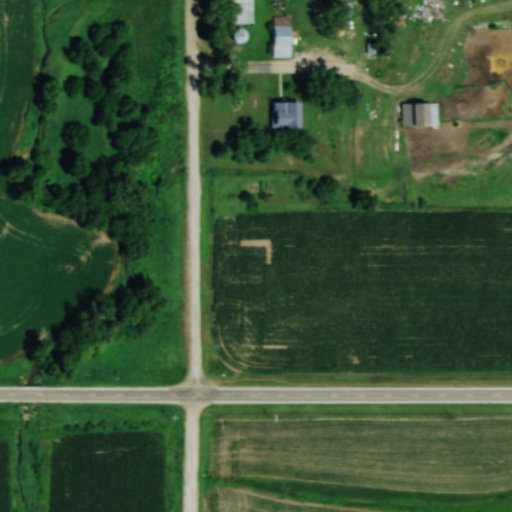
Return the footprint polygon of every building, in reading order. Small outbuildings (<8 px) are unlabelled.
[(228,0),(229,23),(251,23),(250,0),(228,0)] [(336,15),(352,15),(352,2),(336,2),(336,15)] [(290,15),(273,15),(273,56),(290,56),(290,15)] [(242,40),(241,28),(231,29),(233,41),(242,40)] [(298,101),(271,101),(271,129),(298,129),(298,101)] [(402,102),(402,125),(438,125),(438,102),(402,102)]
